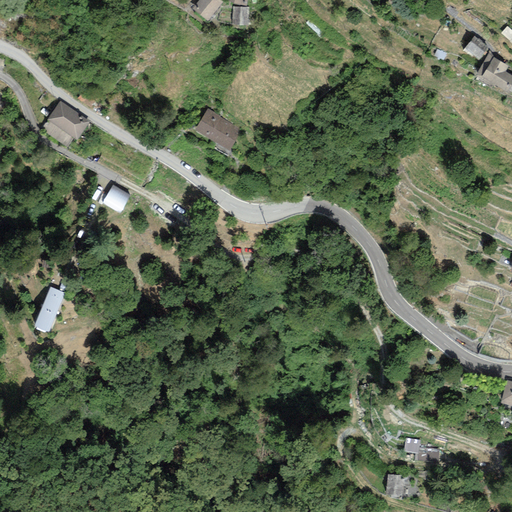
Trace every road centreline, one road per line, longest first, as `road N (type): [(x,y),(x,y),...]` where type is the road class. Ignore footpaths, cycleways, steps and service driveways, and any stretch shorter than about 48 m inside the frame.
road 1 (track): [(428,511),(371,492),(344,457),(341,437),(358,436),(388,460),(411,466),(493,471),(499,456),(394,409),(379,338),(332,269),(299,252),(228,255),(155,200)]
road 2 (tertiary): [(511,372),(474,365),(400,307),(367,242),(339,216),(308,205),(262,214),(236,208),(68,101),(0,46)]
road 3 (residential): [(155,200),(39,138),(15,86),(0,75)]
